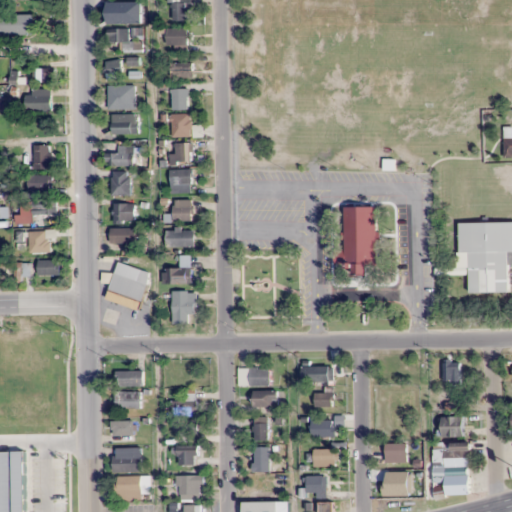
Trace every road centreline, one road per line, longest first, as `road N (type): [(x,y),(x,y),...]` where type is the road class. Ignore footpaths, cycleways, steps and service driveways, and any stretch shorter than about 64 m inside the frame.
road 1 (residential): [(230,511),(218,0)]
road 2 (tertiary): [(87,511),(78,0)]
road 3 (residential): [(511,340),(84,349)]
road 4 (residential): [(367,511),(363,344)]
road 5 (residential): [(497,501),(492,341)]
